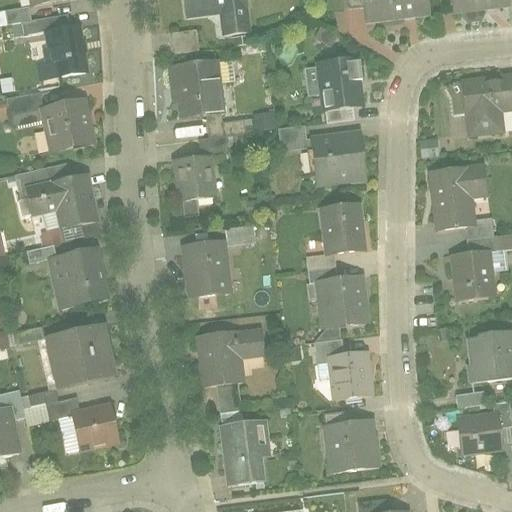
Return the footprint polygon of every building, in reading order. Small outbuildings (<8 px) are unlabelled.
[(30,0),(33,12),(78,3),(77,0),(30,0)] [(249,0),(184,0),(188,22),(221,17),(225,41),(255,36),(249,0)] [(363,0),(366,28),(431,21),(428,0),(363,0)] [(452,0),(454,17),(510,10),(508,0),(452,0)] [(12,39),(38,36),(37,21),(28,22),(27,10),(0,13),(0,27),(10,26),(12,39)] [(90,75),(80,28),(45,36),(49,54),(43,55),(45,66),(37,68),(41,86),(90,75)] [(196,32),(170,35),(171,54),(198,52),(196,32)] [(177,123),(225,116),(218,63),(169,70),(177,123)] [(317,69),(323,116),(364,110),(357,63),(317,69)] [(511,116),(511,78),(463,83),(468,143),(504,139),(502,118),(511,116)] [(96,148),(86,101),(40,111),(50,158),(96,148)] [(317,191),(368,184),(362,134),(311,141),(317,191)] [(213,160),(172,165),(176,209),(218,205),(213,160)] [(485,168),(428,176),(436,236),(478,230),(474,203),(490,200),(485,168)] [(100,229),(87,176),(26,191),(34,221),(54,215),(60,239),(100,229)] [(319,213),(324,260),(367,255),(362,208),(319,213)] [(182,249),(188,302),(232,297),(227,244),(182,249)] [(111,303),(99,251),(47,263),(59,316),(111,303)] [(491,253),(448,260),(455,306),(499,299),(491,253)] [(316,283),(321,333),(371,328),(366,278),(316,283)] [(49,337),(56,368),(107,356),(100,325),(49,337)] [(29,333),(6,339),(8,347),(31,342),(29,333)] [(196,341),(202,392),(247,387),(244,363),(266,360),(263,333),(196,341)] [(511,382),(511,335),(466,341),(472,387),(511,382)] [(377,400),(371,355),(327,361),(333,406),(377,400)] [(56,368),(64,398),(115,386),(107,356),(56,368)] [(111,407),(71,417),(81,458),(120,449),(111,407)] [(0,460),(23,455),(13,410),(0,413),(0,460)] [(504,455),(499,416),(458,421),(463,461),(504,455)] [(373,424),(323,430),(329,476),(379,469),(373,424)] [(220,431),(228,489),(266,484),(263,463),(271,462),(265,425),(220,431)] [(411,511),(411,501),(387,502),(387,511),(411,511)]
